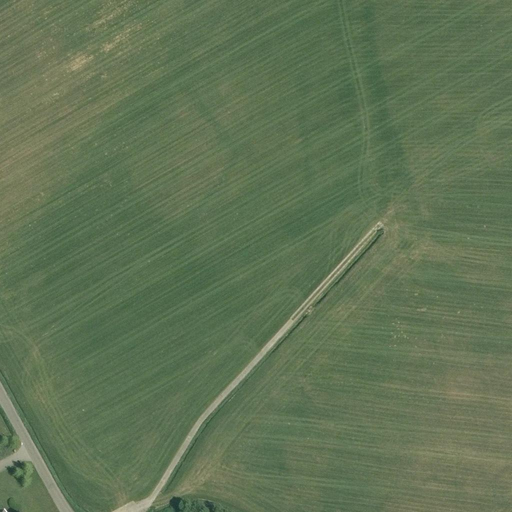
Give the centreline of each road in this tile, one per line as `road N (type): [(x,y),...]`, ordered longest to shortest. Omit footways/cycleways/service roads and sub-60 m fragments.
road 1 (track): [(120,511),(149,499),(199,420),(383,221)]
road 2 (unclassified): [(67,511),(0,393)]
